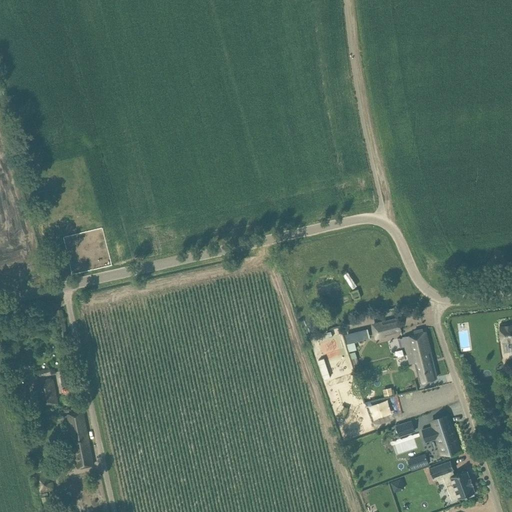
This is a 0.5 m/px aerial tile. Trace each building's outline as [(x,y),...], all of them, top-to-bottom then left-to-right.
[(398,318),(382,322),(385,334),(401,330),(398,318)] [(511,322),(500,324),(502,342),(510,341),(511,353),(511,352),(511,322)] [(354,341),(369,337),(366,327),(343,333),(348,351),(356,349),(354,341)] [(406,336),(403,336),(405,345),(408,344),(411,353),(407,354),(409,364),(413,363),(415,362),(420,382),(427,380),(437,377),(425,331),(424,331),(423,331),(422,328),(412,331),(413,334),(406,336)] [(357,357),(351,359),(354,369),(360,367),(357,357)] [(324,358),(318,360),(325,380),(330,378),(324,358)] [(41,406),(48,405),(57,403),(53,378),(36,382),(41,406)] [(391,388),(383,390),(384,397),(393,395),(391,388)] [(385,410),(389,422),(410,415),(407,407),(399,410),(398,406),(385,410)] [(76,468),(83,466),(93,464),(83,411),(68,414),(75,448),(72,448),(76,468)] [(444,416),(434,419),(436,425),(422,429),(426,440),(436,437),(441,452),(459,447),(451,424),(447,426),(444,416)] [(410,421),(396,426),(399,435),(415,430),(412,422),(411,421),(410,421)] [(406,459),(410,471),(428,465),(424,453),(406,459)] [(470,477),(467,470),(454,474),(452,469),(453,469),(450,460),(429,468),(433,479),(444,475),(448,486),(453,484),(458,497),(467,494),(467,497),(474,494),(473,492),(475,491),(472,484),(473,483),(471,477),(470,477)] [(48,473),(35,476),(40,494),(55,490),(53,481),(50,482),(49,476),(48,473)] [(400,478),(390,481),(394,492),(404,488),(400,478)] [(45,511),(52,511),(54,511),(50,495),(42,497),(45,511)]
